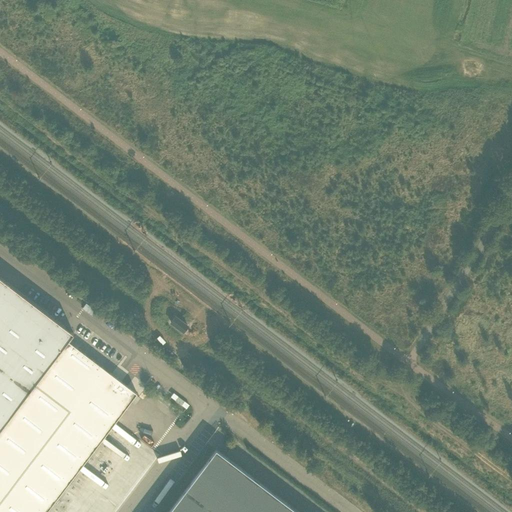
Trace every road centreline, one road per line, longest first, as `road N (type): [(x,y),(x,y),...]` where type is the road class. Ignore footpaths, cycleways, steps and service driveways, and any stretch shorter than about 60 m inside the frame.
road 1 (unknown): [(0,252),(209,407)]
road 2 (track): [(511,482),(411,403),(400,381),(408,363)]
road 3 (unclassified): [(350,511),(225,419)]
